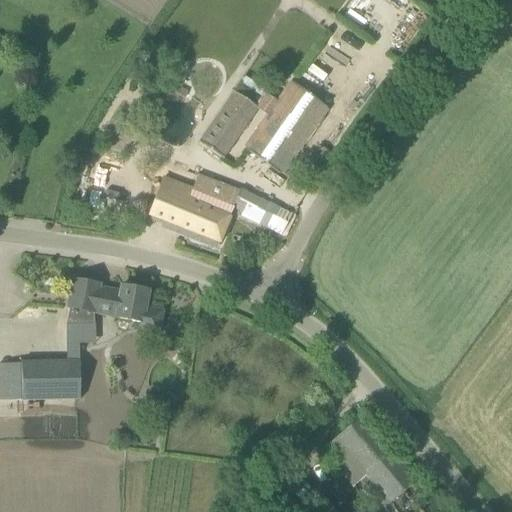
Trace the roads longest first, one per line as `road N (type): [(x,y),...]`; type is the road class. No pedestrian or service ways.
road 1 (unclassified): [(267,288),(475,0)]
road 2 (unclassified): [(472,511),(308,322),(267,288)]
road 3 (unclassified): [(267,288),(213,267),(0,232)]
